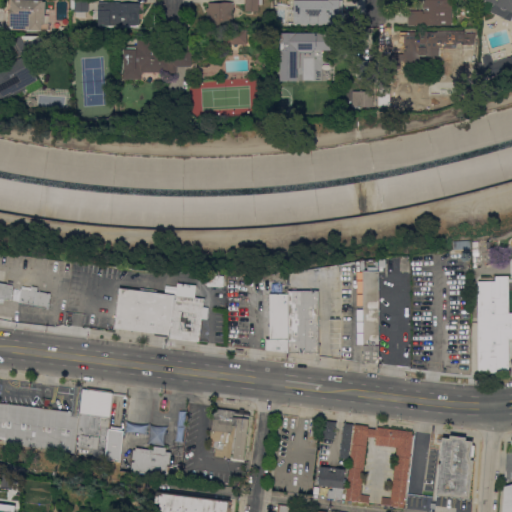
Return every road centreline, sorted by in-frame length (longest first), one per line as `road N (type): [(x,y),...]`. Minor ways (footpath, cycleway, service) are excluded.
road 1 (primary): [(269,382),(0,347)]
road 2 (primary): [(511,403),(321,388)]
road 3 (residential): [(253,511),(269,382)]
